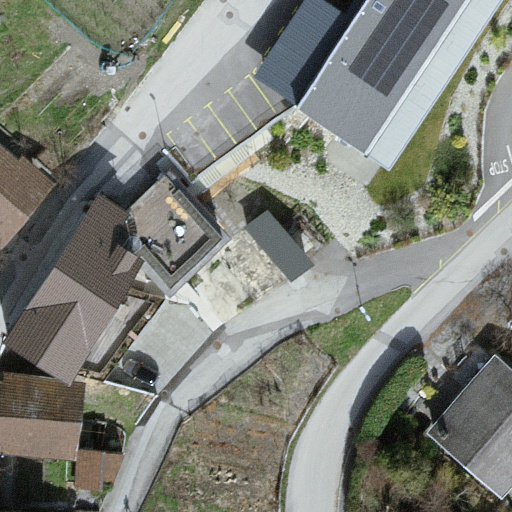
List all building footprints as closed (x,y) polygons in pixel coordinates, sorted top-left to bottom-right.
[(511,0),(326,0),(264,89),(390,176),(511,0)] [(0,149),(0,245),(7,250),(52,185),(0,149)] [(126,194),(162,268),(217,241),(181,168),(126,194)] [(157,282),(88,239),(20,349),(89,391),(157,282)] [(511,372),(494,353),(399,442),(465,511),(487,511),(511,488),(511,372)] [(91,412),(13,408),(10,463),(88,467),(91,412)]
